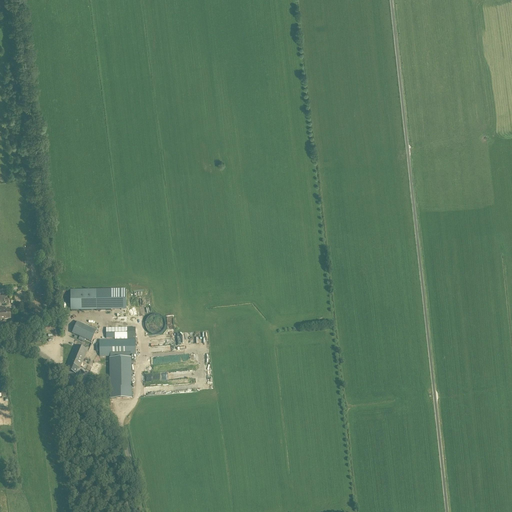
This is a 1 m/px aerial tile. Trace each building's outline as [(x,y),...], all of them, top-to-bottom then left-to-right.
[(47,295),(45,283),(38,284),(38,287),(40,287),(42,296),(47,295)] [(71,312),(111,311),(111,291),(71,291),(71,312)] [(4,307),(0,307),(0,320),(10,319),(9,310),(5,310),(4,307)] [(91,342),(96,331),(77,322),(72,333),(91,342)] [(127,328),(107,328),(107,338),(127,338),(127,339),(134,338),(134,328),(127,328)] [(135,339),(100,340),(100,357),(110,356),(111,399),(131,398),(130,356),(136,356),(135,339)] [(80,368),(87,350),(76,345),(71,357),(72,357),(69,364),(70,364),(67,370),(76,373),(78,368),(80,368)]
